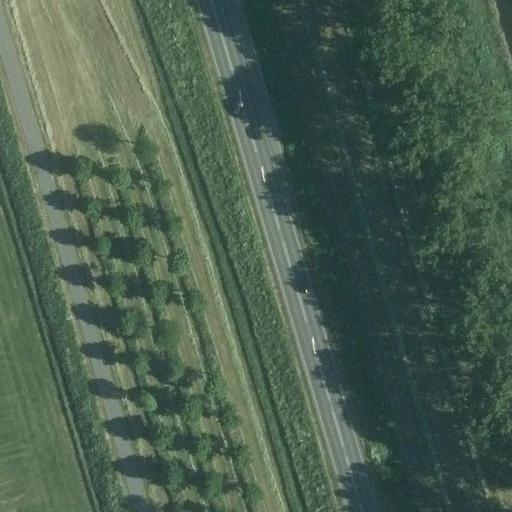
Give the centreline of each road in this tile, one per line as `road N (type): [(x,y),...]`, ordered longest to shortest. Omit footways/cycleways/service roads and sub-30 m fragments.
road 1 (trunk): [(365,511),(214,0)]
road 2 (unclassified): [(140,511),(0,32)]
